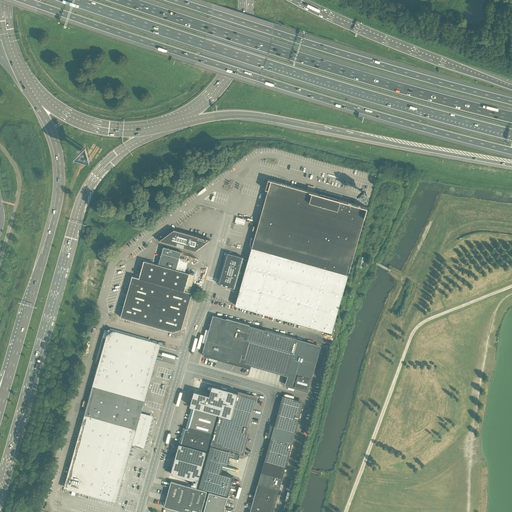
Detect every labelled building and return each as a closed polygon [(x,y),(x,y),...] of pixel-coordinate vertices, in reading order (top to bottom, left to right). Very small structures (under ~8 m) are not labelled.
[(271,180),(251,247),(350,275),(369,207),(340,199),(340,197),(321,191),(320,194),(271,180)] [(210,239),(174,229),(158,240),(194,250),(210,239)] [(144,260),(139,278),(184,291),(189,273),(176,269),(181,252),(163,247),(158,264),(144,260)] [(350,275),(251,247),(248,260),(240,288),(235,305),(333,333),(350,275)] [(240,288),(248,260),(227,254),(219,282),(225,284),(224,285),(228,286),(228,285),(240,288)] [(139,278),(132,276),(120,317),(172,331),(181,329),(191,293),(184,291),(139,278)] [(226,320),(214,317),(203,355),(250,368),(254,354),(288,364),(286,371),(290,372),(287,384),(306,389),(318,347),(291,339),(292,336),(277,332),(276,335),(248,327),(249,324),(227,318),(226,320)] [(86,414),(66,486),(113,500),(129,442),(143,445),(150,417),(137,413),(156,344),(109,331),(91,396),(89,395),(84,414),(86,414)] [(209,395),(194,391),(190,405),(195,407),(217,413),(219,414),(227,416),(231,401),(234,391),(212,385),(209,395)] [(255,397),(234,391),(231,401),(227,416),(219,414),(210,445),(239,453),(255,397)] [(256,503),(253,511),(270,511),(281,476),(296,422),(301,402),(286,398),(277,427),(271,425),(268,437),(274,439),(256,503)] [(195,407),(195,408),(190,425),(188,425),(187,428),(183,427),(179,442),(207,450),(217,413),(195,407)] [(207,451),(179,443),(170,473),(192,479),(191,485),(197,486),(207,451)] [(239,453),(210,445),(199,487),(228,495),(233,476),(220,472),(223,463),(227,465),(230,455),(238,458),(239,453)] [(164,506),(184,511),(185,511),(200,511),(207,491),(171,481),(164,506)] [(227,497),(209,492),(203,511),(222,511),(224,508),(227,497)]
